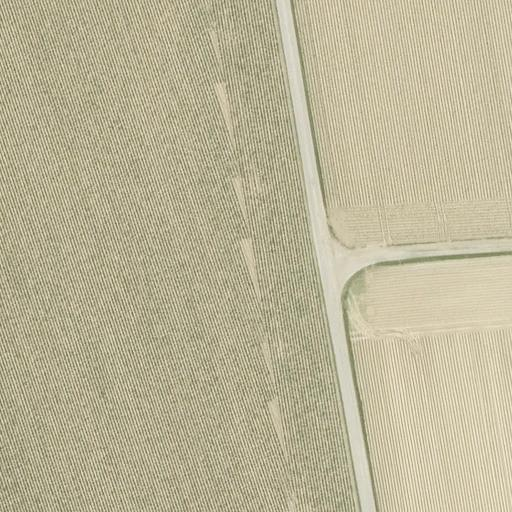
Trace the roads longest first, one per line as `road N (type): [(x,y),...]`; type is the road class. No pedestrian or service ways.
road 1 (track): [(279,0),(363,511)]
road 2 (track): [(511,247),(322,259)]
